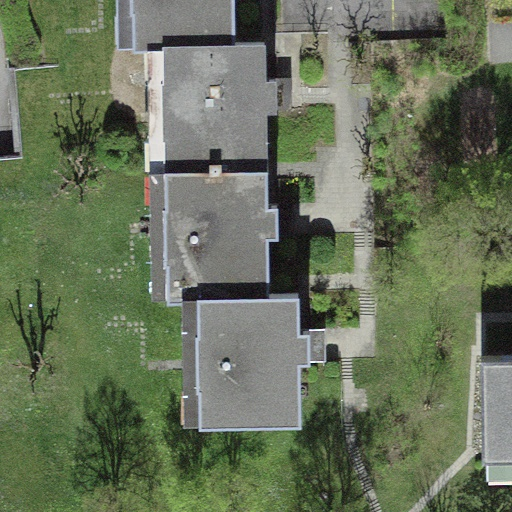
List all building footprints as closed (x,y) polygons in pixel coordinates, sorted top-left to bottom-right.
[(124,0),(125,48),(162,48),(247,47),(246,0),(124,0)] [(277,46),(247,47),(162,48),(164,170),(279,169),(277,46)] [(281,296),(279,169),(164,170),(166,298),(202,298),(281,296)] [(309,296),(281,296),(202,298),(204,430),(311,428),(309,296)] [(511,356),(493,357),(495,463),(511,462),(511,356)]
